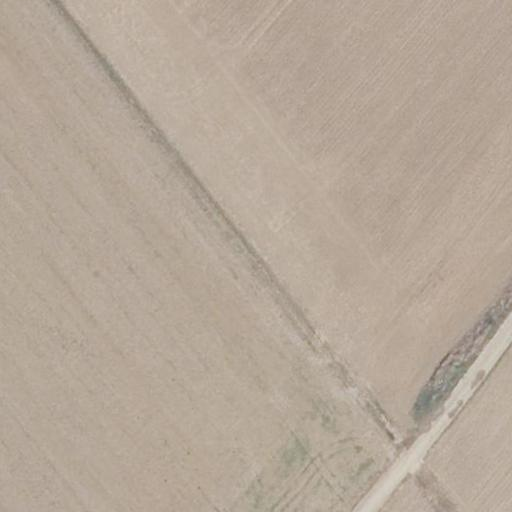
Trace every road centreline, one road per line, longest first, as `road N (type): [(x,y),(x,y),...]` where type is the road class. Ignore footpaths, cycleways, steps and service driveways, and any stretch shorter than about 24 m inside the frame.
road 1 (track): [(62,0),(451,511)]
road 2 (track): [(364,511),(511,324)]
